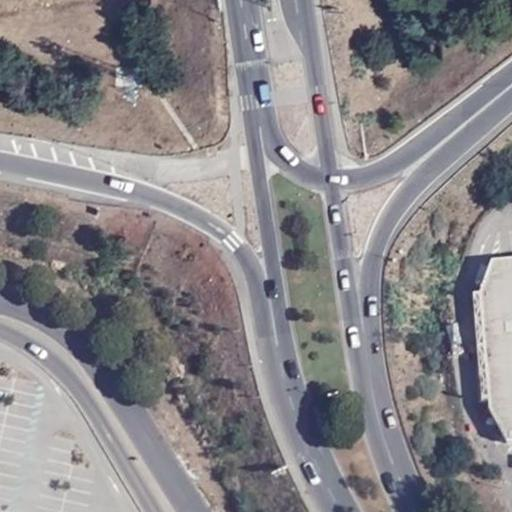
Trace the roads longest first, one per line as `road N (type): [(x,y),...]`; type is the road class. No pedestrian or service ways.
road 1 (motorway): [(0,157),(124,184),(182,207),(233,240),(274,327)]
road 2 (motorway): [(365,358),(380,240),(430,163)]
road 3 (secondary): [(258,120),(274,327)]
road 4 (secondary): [(274,327),(309,450),(342,511)]
road 5 (secondary): [(365,358),(329,176)]
road 6 (secondary): [(329,176),(296,0)]
road 7 (secondary): [(418,511),(377,427),(365,358)]
road 8 (secondary): [(241,0),(258,120)]
